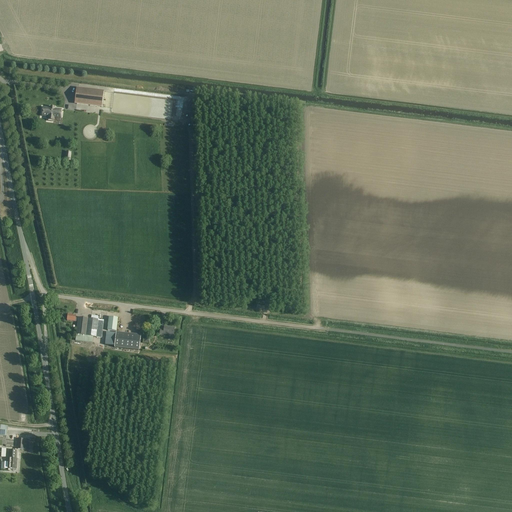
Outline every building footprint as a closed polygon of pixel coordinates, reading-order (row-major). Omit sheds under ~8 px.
[(102,107),(104,92),(79,89),(77,104),(102,107)] [(55,109),(56,108),(49,107),(49,108),(43,107),(42,116),(48,117),(48,120),(53,121),(54,118),(60,118),(61,110),(55,109)] [(68,315),(67,321),(75,322),(78,322),(76,335),(93,337),(101,338),(103,321),(78,318),(75,318),(75,316),(68,315)] [(116,332),(117,319),(109,318),(107,331),(116,332)] [(173,336),(174,328),(164,327),(164,329),(160,329),(159,335),(163,336),(163,334),(173,336)] [(139,351),(141,335),(116,333),(114,348),(139,351)] [(28,450),(29,440),(18,439),(17,449),(28,450)] [(8,468),(8,469),(16,469),(17,459),(16,459),(14,459),(15,451),(9,450),(8,458),(8,463),(8,468)]
